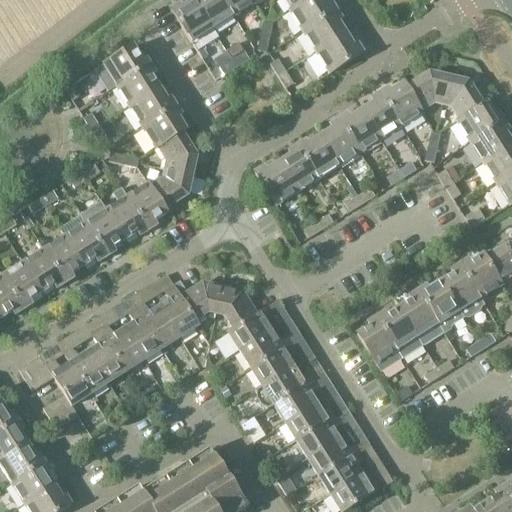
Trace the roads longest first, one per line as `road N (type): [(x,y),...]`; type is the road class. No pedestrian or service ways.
road 1 (residential): [(2,366),(228,220)]
road 2 (residential): [(278,511),(231,437),(207,433),(89,505)]
road 3 (residential): [(393,463),(288,300)]
road 4 (residential): [(231,167),(300,124),(386,53)]
road 5 (residential): [(288,300),(418,218),(430,237)]
road 6 (residential): [(231,167),(147,25)]
road 7 (residential): [(89,505),(2,366)]
road 8 (residential): [(393,463),(435,436),(437,421),(496,385),(511,410)]
